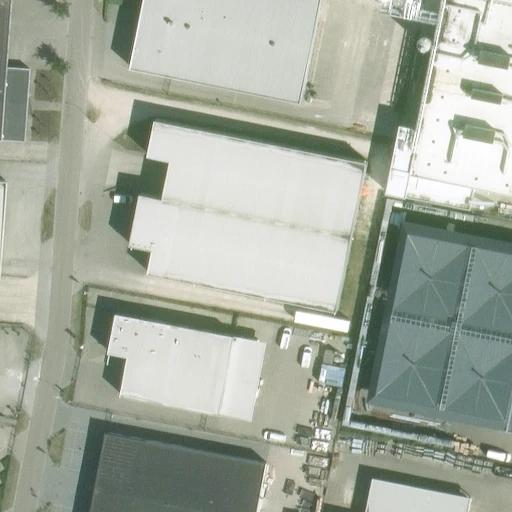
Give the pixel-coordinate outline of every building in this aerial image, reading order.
[(0,0),(0,139),(23,141),(29,69),(5,67),(9,0),(0,0)] [(142,0),(139,28),(131,68),(302,102),(322,0),(142,0)] [(511,0),(446,0),(411,173),(511,193),(511,0)] [(153,249),(148,273),(338,311),(368,161),(156,119),(149,155),(218,169),(211,207),(141,193),(130,245),(153,249)] [(109,352),(129,356),(121,395),(220,414),(235,335),(117,312),(109,352)] [(106,432),(95,494),(187,511),(257,511),(267,463),(106,432)] [(187,511),(95,494),(91,511),(187,511)]
